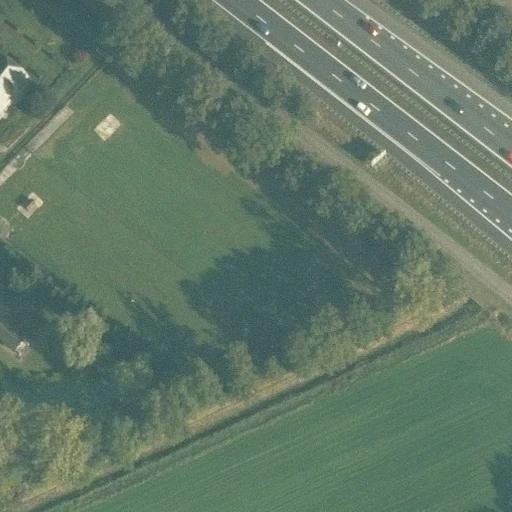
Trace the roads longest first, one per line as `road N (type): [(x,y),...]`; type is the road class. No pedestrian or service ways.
road 1 (unclassified): [(511,299),(122,0)]
road 2 (motorway): [(232,0),(511,216)]
road 3 (motorway): [(511,150),(317,0)]
